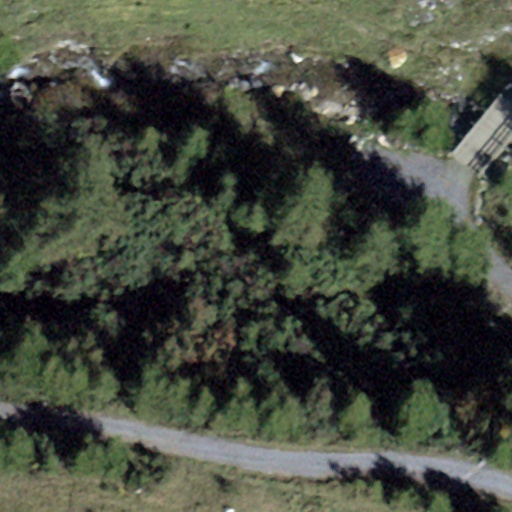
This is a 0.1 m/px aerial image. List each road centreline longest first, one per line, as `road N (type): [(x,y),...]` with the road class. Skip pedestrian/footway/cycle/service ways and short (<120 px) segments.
road 1 (track): [(0,415),(265,464),(434,467),(511,490)]
road 2 (track): [(511,295),(449,223),(448,195),(511,107)]
